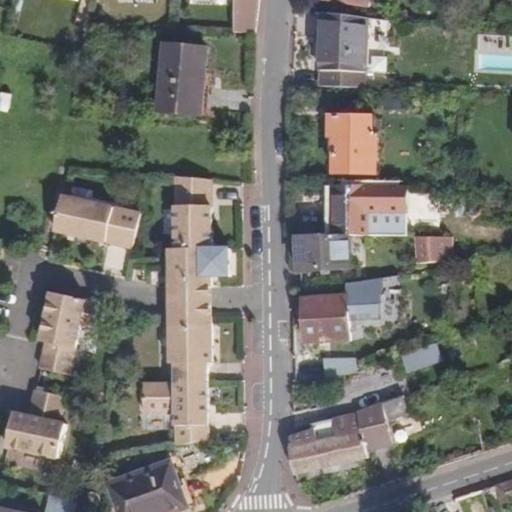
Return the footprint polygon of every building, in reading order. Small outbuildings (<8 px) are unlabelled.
[(321,0),(322,1),(370,8),(371,3),(380,5),(380,0),(321,0)] [(321,87),(365,88),(368,19),(324,14),(321,87)] [(208,48),(166,44),(159,108),(197,113),(200,84),(204,84),(208,48)] [(365,118),(348,118),(337,118),(337,137),(343,138),(342,173),(382,174),(383,134),(379,134),(379,118),(365,118)] [(212,249),(212,180),(177,176),(177,249),(212,249)] [(337,235),(351,235),(368,235),(368,229),(383,229),(383,213),(368,212),(369,186),(338,185),(337,235)] [(141,213),(63,195),(55,230),(134,247),(141,213)] [(337,235),(320,235),(320,238),(299,238),(301,270),(320,270),(351,267),(351,235),(337,235)] [(419,261),(453,258),(452,237),(417,236),(419,261)] [(231,277),(231,249),(212,249),(177,249),(177,277),(191,277),(190,286),(171,286),(171,303),(171,316),(213,316),(212,302),(212,286),(212,276),(231,277)] [(171,277),(171,286),(190,286),(191,277),(177,277),(171,277)] [(94,328),(101,304),(53,293),(41,342),(47,343),(41,370),(71,375),(82,325),(94,328)] [(352,340),(349,296),(304,298),(307,344),(352,340)] [(171,325),(212,326),(213,316),(171,316),(171,325)] [(176,382),(208,382),(208,363),(212,363),(212,326),(171,325),(172,363),(176,363),(176,382)] [(418,372),(445,362),(439,345),(412,355),(418,372)] [(177,447),(207,441),(208,382),(176,382),(145,382),(144,414),(176,413),(177,447)] [(15,413),(8,448),(60,459),(67,425),(60,423),(65,397),(36,390),(31,416),(15,413)] [(290,451),(296,475),(368,458),(367,450),(391,445),(381,401),(367,404),(367,406),(313,423),(313,429),(294,435),(292,436),(290,451)] [(161,511),(187,503),(172,463),(111,485),(120,511),(161,511)] [(186,511),(190,511),(187,503),(161,511),(186,511)]
